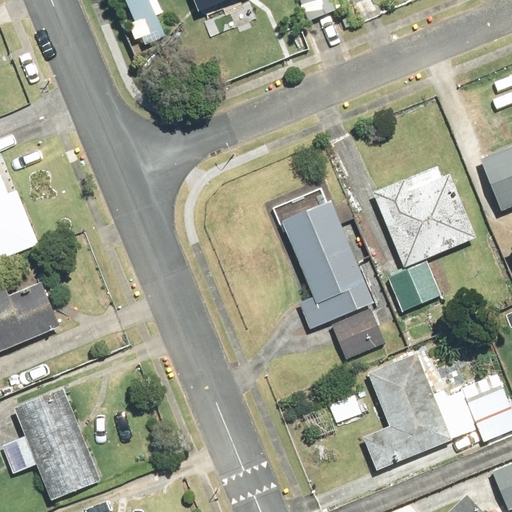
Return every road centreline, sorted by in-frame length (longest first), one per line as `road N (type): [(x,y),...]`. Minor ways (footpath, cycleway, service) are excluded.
road 1 (residential): [(511,9),(121,168)]
road 2 (residential): [(121,168),(261,511)]
road 3 (residential): [(53,0),(121,168)]
